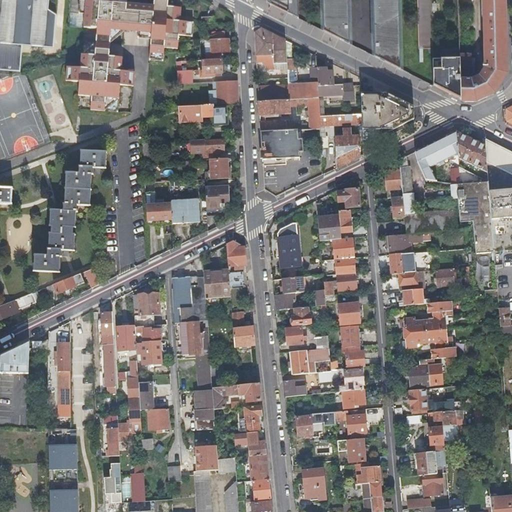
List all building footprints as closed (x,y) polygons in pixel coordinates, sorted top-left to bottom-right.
[(0,0),(0,69),(19,71),(21,45),(55,48),(57,16),(49,10),(49,0),(0,0)] [(81,0),(81,13),(87,13),(85,27),(99,28),(97,43),(82,53),(81,67),(66,65),(65,79),(79,81),(78,94),(91,96),(89,109),(104,110),(117,111),(119,85),(132,86),(133,72),(120,71),(121,57),(108,55),(109,41),(123,30),(136,32),(135,38),(147,39),(149,39),(147,60),(162,62),(163,48),(175,49),(177,33),(190,35),(192,21),(178,20),(179,7),(174,0),(154,0),(151,5),(149,5),(130,3),(130,0),(81,0)] [(264,0),(265,2),(297,18),(296,0),(320,0),(322,30),(348,43),(346,0),(371,0),(373,55),(373,56),(399,68),(397,0),(264,0)] [(457,0),(415,0),(417,49),(433,49),(458,48),(458,19),(457,6),(457,0)] [(460,98),(460,99),(475,100),(492,92),(505,74),(504,31),(502,0),(483,0),(484,14),(483,14),(481,17),(483,66),(477,76),(469,79),(468,79),(470,74),(469,54),(466,54),(465,19),(458,19),(458,48),(460,92),(460,98)] [(255,32),(256,61),(263,61),(264,62),(272,62),(272,63),(273,63),(276,63),(283,63),(286,63),(285,40),(260,28),(255,32)] [(224,52),(223,39),(220,39),(211,39),(211,52),(220,52),(224,52)] [(317,84),(296,85),(295,68),(298,68),(298,62),(295,62),(294,59),(289,59),(291,55),(291,43),(285,40),(286,63),(286,69),(287,78),(287,84),(287,90),(288,100),(306,99),(318,99),(318,95),(317,84)] [(451,93),(460,92),(458,48),(433,49),(434,85),(451,85),(451,93)] [(216,73),(215,59),(205,60),(202,60),(202,71),(200,71),(200,76),(208,75),(208,73),(216,73)] [(176,61),(177,83),(192,82),(192,70),(181,71),(181,61),(176,61)] [(317,84),(318,95),(341,94),(341,98),(353,97),(352,81),(332,81),(332,67),(317,67),(317,84)] [(210,104),(214,104),(216,103),(238,102),(237,80),(231,80),(215,81),(214,81),(214,90),(209,90),(210,104)] [(257,85),(258,101),(288,100),(287,90),(287,84),(257,85)] [(434,85),(451,94),(451,93),(451,85),(434,85)] [(360,94),(361,114),(361,124),(362,144),(413,118),(413,106),(388,93),(360,94)] [(318,99),(306,99),(307,105),(308,128),(319,128),(319,126),(319,116),(318,99)] [(288,100),(258,101),(260,130),(294,129),(293,121),(285,122),(285,120),(265,121),(265,117),(278,116),(278,114),(289,113),(288,106),(288,100)] [(200,104),(179,106),(179,109),(180,120),(201,119),(213,118),(213,125),(226,124),(225,106),(214,107),(214,104),(210,104),(209,104),(204,104),(200,104)] [(361,114),(333,115),(333,125),(361,124),(361,114)] [(333,115),(319,116),(319,126),(333,125),(333,115)] [(294,129),(260,130),(261,158),(274,158),(274,155),(284,155),(284,157),(298,157),(298,147),(297,129),(294,129)] [(334,137),(335,168),(359,157),(358,137),(350,137),(349,129),(342,130),(342,137),(334,137)] [(456,131),(415,151),(417,160),(417,161),(423,174),(425,179),(438,181),(430,166),(439,162),(440,164),(445,162),(444,160),(450,156),(450,155),(454,153),(457,151),(456,131)] [(484,145),(456,131),(457,151),(458,153),(458,155),(486,170),(484,145)] [(511,151),(483,138),(484,145),(486,170),(487,180),(487,181),(493,249),(511,247),(511,151)] [(203,156),(208,156),(220,155),(220,150),(224,150),(223,139),(190,141),(191,155),(203,154),(203,156)] [(149,142),(141,142),(142,157),(150,157),(149,142)] [(74,172),(62,172),(62,209),(55,208),(49,209),(49,226),(51,226),(50,231),(48,231),(47,254),(34,253),(33,270),(59,271),(60,257),(61,257),(62,250),(65,250),(72,250),(76,233),(70,233),(70,227),(73,228),(74,205),(90,205),(89,167),(90,167),(101,168),(102,151),(75,150),(74,172)] [(398,159),(399,167),(407,166),(406,155),(398,159)] [(220,158),(208,159),(209,172),(207,171),(207,178),(230,177),(230,171),(227,171),(227,158),(220,158)] [(402,195),(404,213),(413,212),(408,166),(407,166),(399,167),(399,169),(402,195)] [(387,197),(391,196),(402,195),(399,169),(385,171),(387,197)] [(487,181),(461,183),(464,220),(474,219),(477,251),(493,249),(487,181)] [(229,186),(204,187),(206,210),(219,209),(219,207),(224,207),(224,204),(230,204),(229,186)] [(0,203),(10,204),(11,187),(0,187),(0,203)] [(336,191),(337,201),(344,200),(345,207),(359,206),(357,188),(343,189),(343,190),(336,191)] [(391,196),(393,217),(404,216),(404,213),(402,195),(391,196)] [(170,201),(170,203),(171,218),(171,220),(182,219),(182,222),(198,221),(197,200),(170,201)] [(170,203),(145,204),(145,219),(171,218),(170,203)] [(406,233),(421,232),(456,228),(454,208),(413,212),(404,213),(404,216),(406,233)] [(341,238),(351,237),(353,237),(352,230),(351,231),(349,210),(338,211),(338,216),(341,238)] [(319,240),(332,239),(341,238),(338,216),(317,219),(319,240)] [(292,223),(279,229),(276,233),(280,268),(299,266),(295,222),(292,223)] [(387,235),(389,254),(407,253),(410,252),(409,241),(422,240),(421,232),(406,233),(387,235)] [(332,239),(334,259),(336,259),(353,257),(353,258),(351,237),(341,238),(332,239)] [(233,241),(226,244),(228,265),(231,265),(234,265),(235,269),(244,268),(243,264),(245,264),(246,264),(244,246),(233,241)] [(407,253),(389,254),(391,273),(398,272),(408,271),(407,253)] [(307,276),(322,274),(321,260),(320,254),(312,254),(313,269),(307,269),(307,276)] [(353,257),(336,259),(337,274),(355,272),(353,257)] [(89,284),(97,281),(91,268),(84,271),(85,274),(89,284)] [(452,284),(452,285),(455,285),(454,268),(436,270),(437,285),(452,284)] [(203,271),(204,277),(206,305),(218,304),(218,297),(230,296),(229,286),(228,272),(228,270),(228,269),(203,271)] [(424,270),(408,271),(398,272),(400,290),(403,290),(417,288),(417,287),(425,286),(424,270)] [(243,271),(228,272),(229,286),(244,284),(243,271)] [(331,281),(323,282),(324,289),(324,295),(333,294),(332,287),(337,286),(338,290),(357,289),(355,272),(337,274),(336,274),(337,281),(331,281)] [(45,287),(46,290),(53,287),(56,293),(68,288),(70,290),(75,288),(75,285),(83,282),(80,276),(79,273),(45,287)] [(181,310),(182,322),(198,321),(207,321),(206,305),(204,277),(198,278),(197,276),(192,277),(190,278),(192,309),(181,310)] [(283,293),(302,291),(301,276),(281,278),(282,285),(283,293)] [(181,278),(172,279),(172,288),(182,287),(181,278)] [(421,288),(417,288),(403,290),(404,301),(396,301),(397,305),(423,303),(422,299),(421,288)] [(324,295),(324,289),(315,290),(316,305),(321,305),(325,305),(325,303),(324,295)] [(30,293),(34,303),(39,300),(35,291),(30,293)] [(303,294),(302,291),(283,293),(280,294),(274,294),(275,310),(293,308),(295,308),(294,295),(303,294)] [(0,304),(0,319),(10,315),(9,314),(18,311),(17,309),(34,303),(30,293),(0,304)] [(134,315),(134,326),(134,327),(153,326),(153,315),(159,315),(157,293),(138,295),(138,307),(139,315),(134,315)] [(333,294),(324,295),(325,303),(337,301),(336,294),(333,294)] [(450,309),(450,300),(430,302),(427,302),(428,311),(432,311),(433,318),(414,320),(413,317),(404,318),(404,325),(405,332),(445,329),(443,310),(450,309)] [(360,322),(358,302),(339,304),(341,324),(360,322)] [(308,306),(295,308),(293,308),(294,312),(294,316),(291,316),(291,317),(289,319),(289,322),(292,324),(292,325),(311,323),(310,314),(309,314),(308,306)] [(499,326),(510,325),(508,306),(498,308),(499,326)] [(116,385),(112,312),(101,313),(102,320),(99,320),(99,328),(102,328),(102,345),(105,345),(106,372),(107,377),(104,377),(104,386),(116,385)] [(242,312),(231,312),(232,325),(233,325),(243,324),(243,323),(242,312)] [(183,355),(195,354),(200,354),(199,333),(198,321),(182,322),(181,322),(182,331),(185,331),(188,330),(189,346),(186,346),(182,346),(183,353),(183,355)] [(144,341),(161,340),(160,333),(164,333),(163,325),(153,326),(134,327),(135,333),(140,333),(140,336),(143,335),(144,341)] [(233,328),(234,347),(254,344),(252,325),(234,328),(233,328)] [(358,345),(363,345),(361,331),(358,331),(358,325),(338,327),(338,331),(341,331),(342,347),(358,345)] [(122,351),(136,350),(135,342),(135,333),(134,327),(134,326),(116,327),(118,351),(122,351)] [(285,328),(287,344),(302,342),(300,327),(285,328)] [(447,348),(445,329),(405,332),(406,339),(406,346),(416,345),(416,342),(435,340),(435,349),(431,349),(432,358),(433,358),(443,357),(455,356),(454,347),(447,348)] [(200,354),(209,353),(208,332),(199,333),(200,354)] [(318,349),(329,347),(328,335),(316,336),(318,349)] [(28,373),(29,340),(24,343),(1,355),(0,372),(23,373),(28,373)] [(58,387),(59,387),(59,402),(59,403),(67,403),(70,402),(70,373),(69,373),(69,342),(58,343),(58,353),(55,353),(55,364),(58,364),(58,371),(58,387)] [(142,353),(143,365),(150,364),(161,364),(160,342),(138,343),(138,353),(141,353),(142,353)] [(346,367),(364,366),(362,351),(359,351),(358,345),(342,347),(341,347),(342,353),(345,352),(346,367)] [(312,361),(330,359),(329,348),(329,347),(318,349),(305,350),(290,351),(292,374),(307,373),(306,362),(312,361)] [(195,358),(197,390),(212,389),(212,388),(211,371),(210,357),(195,358)] [(432,358),(423,359),(419,359),(420,365),(408,366),(409,386),(442,384),(440,363),(433,364),(433,358),(432,358)] [(129,440),(128,433),(141,432),(139,410),(138,384),(137,376),(136,360),(130,361),(131,373),(126,373),(127,379),(128,379),(129,399),(129,409),(127,409),(127,415),(130,415),(130,422),(128,424),(118,425),(119,440),(129,440)] [(339,383),(339,391),(342,390),(364,388),(362,368),(344,370),(345,383),(339,383)] [(236,371),(237,385),(250,383),(248,370),(236,371)] [(319,381),(332,380),(331,370),(325,371),(318,372),(319,381)] [(211,371),(212,388),(224,386),(223,371),(211,371)] [(284,397),(305,394),(304,385),(303,378),(283,380),(284,397)] [(212,388),(212,389),(213,410),(225,408),(224,400),(222,400),(221,396),(238,394),(238,395),(245,394),(247,401),(260,400),(258,382),(250,383),(237,385),(224,386),(212,388)] [(147,409),(152,409),(150,383),(138,384),(139,410),(147,409)] [(365,403),(364,388),(342,390),(344,407),(355,406),(355,407),(360,407),(359,404),(365,403)] [(426,400),(425,388),(409,389),(411,409),(427,408),(433,407),(432,402),(434,401),(434,399),(426,400)] [(196,420),(211,419),(214,419),(213,410),(209,410),(207,390),(194,391),(196,420)] [(239,422),(240,432),(260,430),(258,416),(262,415),(261,404),(244,406),(246,421),(239,422)] [(483,421),(482,406),(473,407),(475,422),(483,421)] [(169,428),(167,408),(152,409),(147,409),(149,430),(156,429),(156,433),(161,433),(161,429),(169,428)] [(366,430),(364,408),(335,411),(335,420),(347,419),(348,431),(350,431),(351,439),(360,438),(360,430),(366,430)] [(442,425),(461,423),(460,414),(462,413),(461,408),(433,411),(433,412),(428,412),(429,421),(434,421),(442,421),(442,425)] [(335,411),(335,410),(310,413),(311,416),(296,417),(298,435),(302,435),(312,434),(312,437),(320,436),(320,433),(323,432),(322,425),(336,424),(335,420),(335,411)] [(181,420),(193,421),(194,412),(181,412),(181,420)] [(106,455),(119,455),(119,440),(118,425),(117,414),(103,414),(104,424),(108,423),(109,448),(106,449),(106,455)] [(407,423),(422,422),(422,415),(406,416),(407,423)] [(431,450),(434,450),(439,450),(444,449),(443,441),(442,425),(442,421),(434,421),(429,421),(428,421),(430,444),(431,450)] [(442,425),(443,441),(462,439),(461,423),(442,425)] [(248,442),(250,456),(266,454),(264,441),(260,442),(258,440),(257,432),(235,434),(236,446),(246,444),(246,443),(248,442)] [(151,438),(141,439),(142,450),(152,449),(151,438)] [(351,439),(337,440),(338,450),(347,450),(348,450),(349,455),(349,461),(365,460),(363,438),(360,438),(351,439)] [(77,444),(48,445),(49,470),(78,469),(77,444)] [(201,458),(209,458),(208,448),(200,449),(201,458)] [(441,472),(446,471),(446,465),(435,466),(434,450),(431,450),(416,452),(419,474),(422,474),(436,472),(441,472)] [(250,456),(249,456),(252,480),(268,479),(266,454),(250,456)] [(105,467),(106,458),(96,457),(96,466),(105,467)] [(234,457),(217,459),(217,465),(217,470),(218,472),(235,470),(234,457)] [(145,501),(142,462),(134,462),(134,472),(136,501),(145,501)] [(112,502),(122,502),(120,463),(111,463),(111,469),(110,469),(110,477),(104,477),(105,494),(111,494),(112,502)] [(180,465),(167,466),(168,481),(169,481),(181,480),(181,475),(180,465)] [(188,465),(180,465),(181,475),(188,475),(188,465)] [(365,482),(381,481),(379,465),(368,466),(368,469),(362,469),(362,474),(357,474),(358,483),(365,482)] [(318,494),(319,499),(326,498),(322,468),(303,471),(306,497),(315,496),(315,494),(318,494)] [(193,471),(193,474),(195,511),(210,511),(207,470),(193,471)] [(133,501),(136,501),(134,472),(131,473),(131,476),(121,477),(121,482),(132,482),(133,501)] [(443,492),(441,472),(436,472),(422,474),(424,494),(443,492)] [(268,479),(252,480),(254,490),(251,491),(252,494),(254,494),(254,497),(255,501),(270,499),(268,479)] [(238,511),(238,503),(236,481),(228,489),(228,492),(225,492),(226,511),(238,511)] [(382,493),(381,481),(365,482),(367,511),(369,511),(383,511),(382,501),(385,501),(384,493),(382,493)] [(78,511),(78,489),(50,490),(49,511),(78,511)] [(511,511),(511,494),(490,496),(491,511),(511,511)] [(423,506),(430,506),(429,498),(422,498),(422,497),(406,499),(407,508),(423,506)] [(464,511),(464,508),(462,508),(461,498),(449,500),(449,504),(450,509),(449,511),(464,511)] [(255,501),(251,501),(252,502),(252,511),(271,511),(270,499),(255,501)]
